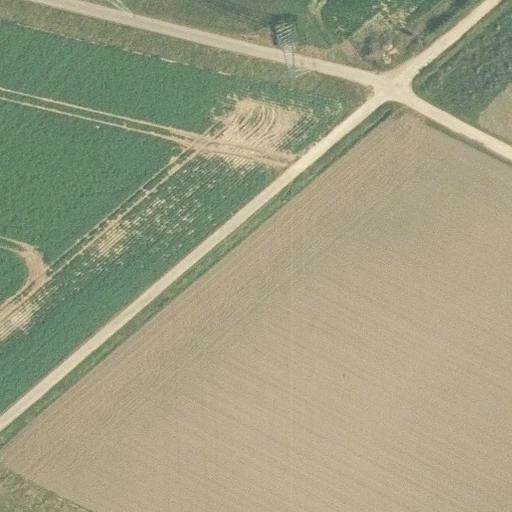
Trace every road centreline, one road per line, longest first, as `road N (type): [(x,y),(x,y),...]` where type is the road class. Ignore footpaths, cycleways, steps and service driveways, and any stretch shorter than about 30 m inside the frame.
road 1 (track): [(0,426),(497,0)]
road 2 (track): [(511,158),(369,82),(36,0)]
